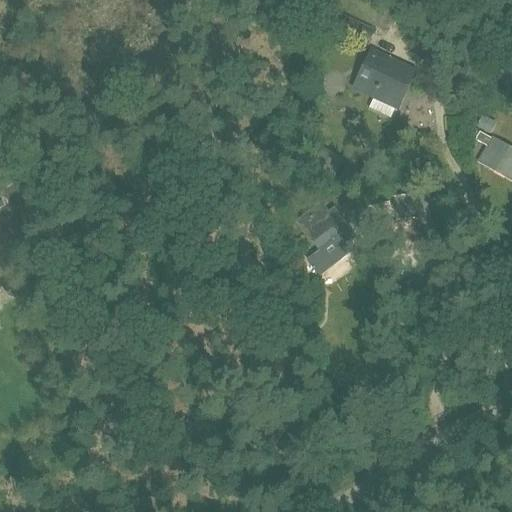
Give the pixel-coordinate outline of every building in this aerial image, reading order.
[(337,12),(330,28),(373,47),(380,32),(337,12)] [(404,102),(419,72),(405,65),(402,71),(389,65),(392,59),(379,52),(362,86),(388,99),(390,96),(404,102)] [(497,127),(477,114),(471,126),(481,132),(492,138),(497,127)] [(492,138),(481,132),(477,139),(487,146),(478,162),(511,181),(511,147),(493,137),(492,138)] [(398,221),(420,219),(418,196),(396,198),(398,221)] [(330,212),(322,202),(297,221),(327,260),(350,243),(346,237),(353,231),(336,208),(330,212)]
